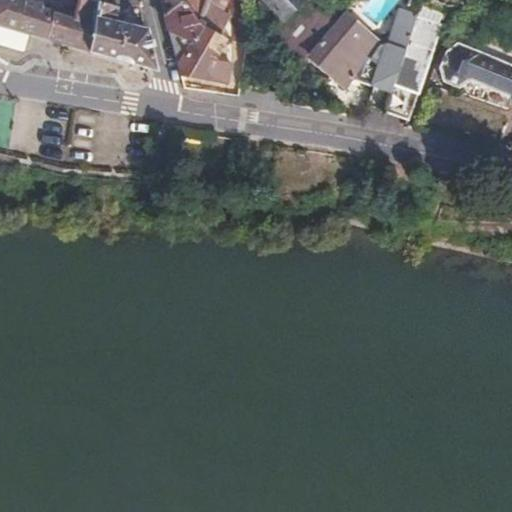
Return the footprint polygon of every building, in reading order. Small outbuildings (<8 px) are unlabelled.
[(76,0),(73,11),(63,8),(61,10),(54,8),(54,10),(29,2),(28,0),(21,0),(0,0),(0,24),(31,34),(27,48),(80,64),(85,50),(88,3),(87,0),(76,0)] [(181,0),(180,4),(196,27),(206,7),(208,0),(181,0)] [(323,0),(260,0),(278,21),(265,34),(302,62),(305,57),(338,14),(323,0)] [(88,3),(85,50),(152,70),(143,34),(119,25),(118,6),(88,3)] [(180,4),(163,19),(167,33),(196,27),(180,4)] [(206,7),(196,27),(199,30),(176,66),(178,74),(223,82),(228,65),(211,62),(223,45),(216,38),(227,16),(206,7)] [(367,105),(380,110),(414,16),(392,8),(382,35),(369,39),(338,14),(305,57),(343,87),(348,78),(373,88),(367,105)] [(414,16),(380,110),(403,118),(438,25),(414,16)] [(511,71),(457,44),(443,57),(439,66),(441,82),(456,88),(467,82),(508,101),(510,109),(511,109),(511,71)]
